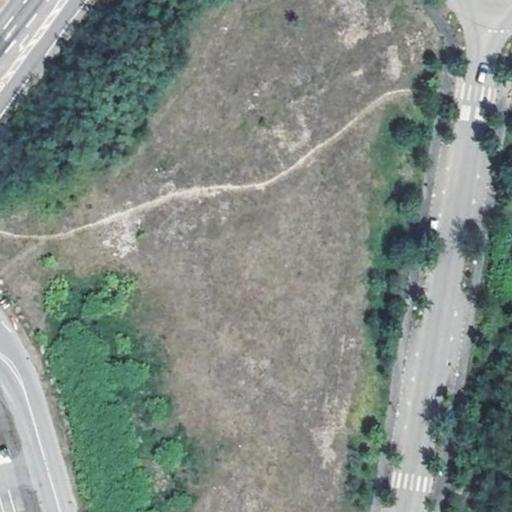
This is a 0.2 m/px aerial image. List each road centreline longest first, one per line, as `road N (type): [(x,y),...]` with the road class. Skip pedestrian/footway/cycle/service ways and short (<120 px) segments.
road 1 (residential): [(489,10),(406,511)]
road 2 (residential): [(0,350),(24,388),(60,511)]
road 3 (tertiary): [(0,100),(77,0)]
